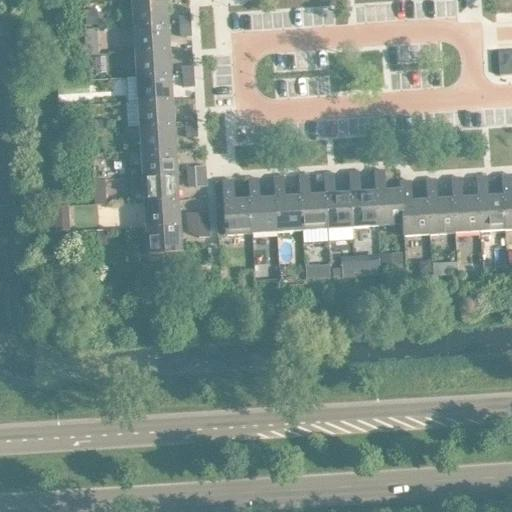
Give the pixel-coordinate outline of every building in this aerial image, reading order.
[(132,1),(134,26),(169,24),(167,0),(131,0),(131,1),(132,1)] [(508,13),(507,0),(495,0),(496,14),(508,13)] [(98,9),(86,10),(87,25),(99,25),(98,9)] [(180,16),(180,26),(191,26),(190,15),(180,16)] [(134,26),(135,51),(170,49),(169,24),(134,26)] [(191,26),(180,26),(181,37),(192,36),(191,26)] [(99,28),(86,29),(87,42),(99,42),(99,28)] [(135,51),(137,76),(172,74),(170,49),(135,51)] [(511,75),(510,53),(499,53),(500,76),(511,75)] [(183,66),(183,77),(194,76),(193,66),(183,66)] [(137,76),(138,102),(173,99),(172,74),(137,76)] [(194,76),(183,77),(184,87),(195,86),(194,76)] [(138,102),(140,127),(175,125),(173,99),(138,102)] [(186,116),(186,127),(197,126),(196,116),(186,116)] [(140,127),(141,152),(176,150),(175,125),(140,127)] [(197,126),(186,127),(187,137),(198,137),(197,126)] [(141,152),(143,177),(178,175),(176,150),(141,152)] [(195,166),(195,177),(206,176),(205,166),(195,166)] [(378,227),(403,225),(404,225),(401,190),(385,191),(384,171),(374,171),(376,192),(378,227)] [(353,228),(378,227),(376,192),(360,193),(359,172),(349,173),(350,193),(351,193),(353,228)] [(328,230),(353,228),(351,193),(350,193),(335,194),(334,174),(324,174),(325,195),(326,195),(328,230)] [(143,177),(144,202),(179,200),(178,175),(143,177)] [(303,232),(328,230),(326,195),(325,195),(310,196),(309,175),(299,176),(300,197),(301,197),(303,232)] [(502,175),(503,196),(505,231),(511,230),(511,182),(511,175),(502,175)] [(206,176),(195,177),(196,187),(207,186),(206,176)] [(477,177),(478,197),(480,232),(505,231),(503,196),(488,197),(486,176),(477,177)] [(278,233),(303,232),(301,197),(300,197),(285,198),(284,177),(274,178),(275,198),(278,233)] [(451,178),(453,199),(455,234),(480,232),(478,197),(463,198),(461,178),(451,178)] [(253,235),(278,233),(275,198),(260,199),(259,179),(249,179),(250,200),(253,235)] [(426,180),(428,200),(430,235),(455,234),(453,199),(437,200),(436,179),(426,180)] [(235,201),(233,180),(216,182),(217,205),(224,205),(226,237),(228,237),(228,236),(253,235),(250,200),(235,201)] [(404,225),(403,225),(404,238),(405,238),(405,237),(430,235),(428,200),(412,201),(411,181),(400,182),(401,190),(404,225)] [(107,196),(96,197),(96,205),(107,204),(107,196)] [(144,202),(146,227),(181,225),(179,200),(144,202)] [(70,207),(57,208),(58,219),(70,219),(70,207)] [(198,217),(198,227),(209,226),(208,216),(198,217)] [(181,225),(146,227),(147,252),(147,254),(183,251),(183,250),(181,225)] [(209,226),(198,227),(199,237),(210,237),(209,226)] [(403,253),(382,255),(383,268),(404,267),(403,253)] [(380,261),(355,262),(356,278),(381,276),(380,261)] [(355,262),(343,263),(343,269),(344,278),(356,278),(355,262)] [(426,262),(420,268),(421,274),(432,273),(432,262),(426,262)] [(458,262),(434,263),(434,276),(458,275),(458,262)] [(325,266),(319,272),(319,279),(331,278),(331,266),(325,266)] [(343,269),(333,269),(334,279),(344,278),(343,269)]
